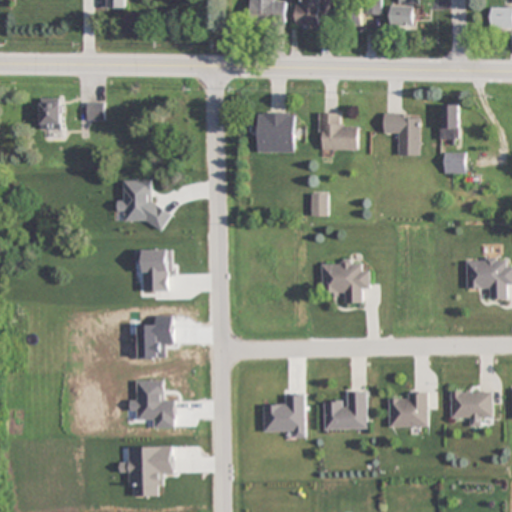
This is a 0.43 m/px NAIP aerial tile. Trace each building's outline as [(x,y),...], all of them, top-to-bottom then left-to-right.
[(102,0),(103,9),(126,9),(126,0),(102,0)] [(287,1),(276,1),(275,0),(250,0),(250,22),(287,22),(287,1)] [(320,26),(320,18),(330,18),(330,0),(297,0),(298,26),(320,26)] [(362,25),(362,0),(338,0),(339,25),(362,25)] [(368,0),(368,14),(383,14),(383,0),(368,0)] [(416,6),(392,6),(392,26),(416,26),(416,6)] [(492,28),(511,28),(511,7),(492,7),(492,28)] [(41,131),(62,131),(62,99),(41,99),(41,131)] [(88,121),(104,121),(104,103),(88,103),(88,121)] [(461,104),(445,104),(445,140),(461,140),(461,104)] [(258,153),(296,153),(296,113),(258,113),(258,153)] [(321,151),(359,151),(359,124),(340,124),(340,113),(321,113),(321,151)] [(386,133),(398,133),(398,155),(422,155),(422,114),(386,114),(386,133)] [(467,153),(445,153),(445,173),(467,173),(467,153)] [(329,194),(313,194),(313,216),(329,216),(329,194)] [(468,289),(490,289),(490,300),(506,300),(506,289),(511,288),(511,267),(505,267),(505,258),(468,258),(468,289)] [(362,304),(362,292),(371,292),(371,271),(361,271),(362,261),(324,261),(323,293),(344,293),(344,303),(362,304)] [(368,430),(368,391),(346,391),(346,401),(325,401),(325,430),(368,430)] [(494,392),(452,392),(452,418),(471,418),(471,426),(484,426),(484,421),(494,421),(494,392)] [(429,428),(429,393),(409,393),(409,399),(390,399),(390,428),(429,428)]
